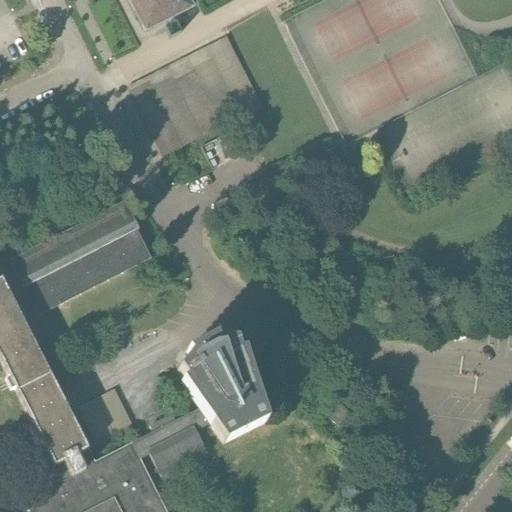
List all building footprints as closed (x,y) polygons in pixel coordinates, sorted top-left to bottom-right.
[(128,0),(145,33),(189,11),(183,0),(128,0)] [(226,37),(126,87),(162,158),(262,109),(226,37)] [(38,318),(67,304),(151,261),(137,233),(138,232),(124,204),(9,263),(23,290),(24,290),(38,318)] [(0,273),(0,362),(54,469),(60,484),(13,507),(15,511),(163,511),(137,461),(149,455),(161,479),(206,456),(193,432),(208,425),(223,446),(266,425),(259,406),(255,408),(237,356),(238,355),(234,345),(215,345),(188,358),(177,373),(184,383),(203,410),(133,447),(94,467),(87,453),(87,452),(0,281),(0,278),(2,278),(0,273)] [(328,420),(337,430),(350,417),(340,407),(328,420)]
